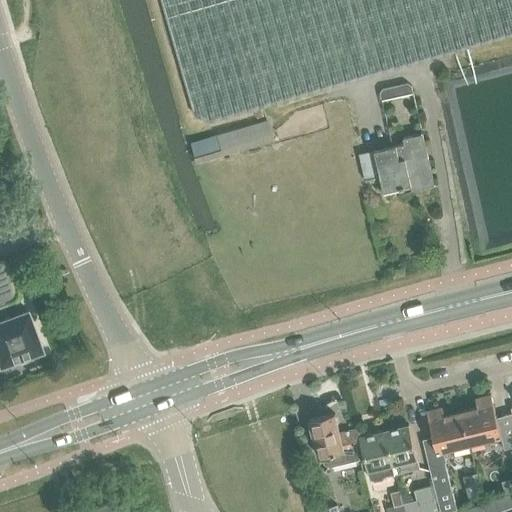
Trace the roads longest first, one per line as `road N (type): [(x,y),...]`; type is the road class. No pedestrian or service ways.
road 1 (unclassified): [(146,388),(81,262),(0,43)]
road 2 (residential): [(391,324),(409,391),(511,365)]
road 3 (primary): [(303,347),(219,361),(146,388)]
road 4 (primary): [(4,450),(81,437),(159,410)]
road 5 (primary): [(159,410),(303,347)]
road 6 (primary): [(146,388),(4,450)]
road 7 (primary): [(511,291),(391,324)]
